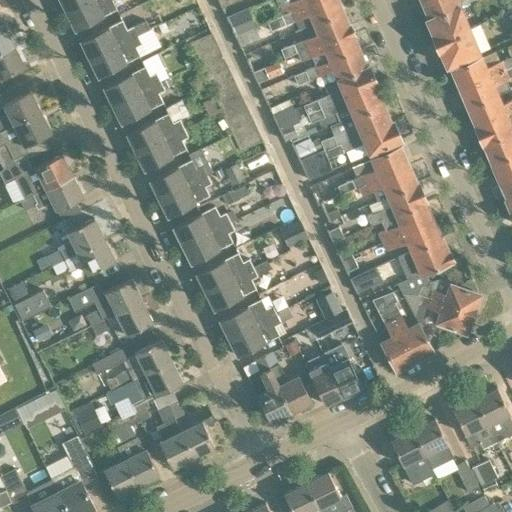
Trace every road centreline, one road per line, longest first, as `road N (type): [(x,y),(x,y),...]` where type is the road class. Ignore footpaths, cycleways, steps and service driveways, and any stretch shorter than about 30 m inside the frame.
road 1 (residential): [(260,461),(30,0)]
road 2 (residential): [(511,300),(381,0)]
road 3 (residential): [(342,421),(511,336)]
